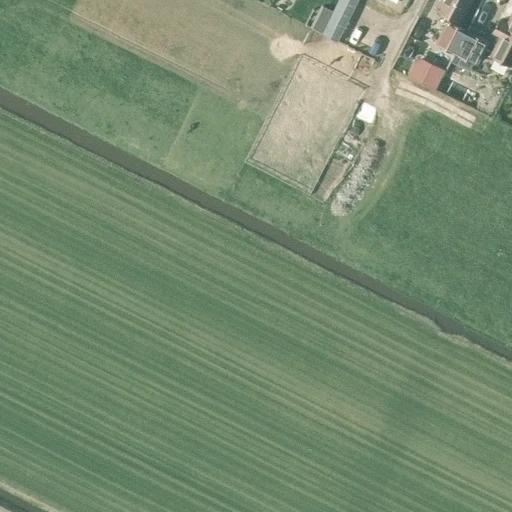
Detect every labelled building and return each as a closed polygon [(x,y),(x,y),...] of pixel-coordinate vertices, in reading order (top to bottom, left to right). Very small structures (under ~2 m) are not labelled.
[(329,17),(321,33),(335,39),(345,19),(346,19),(347,17),(349,18),(349,17),(357,0),(338,0),(334,10),(333,10),(329,17)] [(439,0),(435,9),(446,14),(443,19),(446,21),(446,20),(458,26),(461,21),(463,17),(471,0),(439,0)] [(511,14),(509,21),(508,21),(505,20),(499,17),(491,32),(499,36),(490,55),(511,66),(511,14)] [(446,21),(435,42),(455,52),(450,61),(469,71),(473,62),(477,64),(489,42),(458,26),(446,20),(446,21)] [(415,60),(407,76),(435,90),(443,74),(415,60)]
